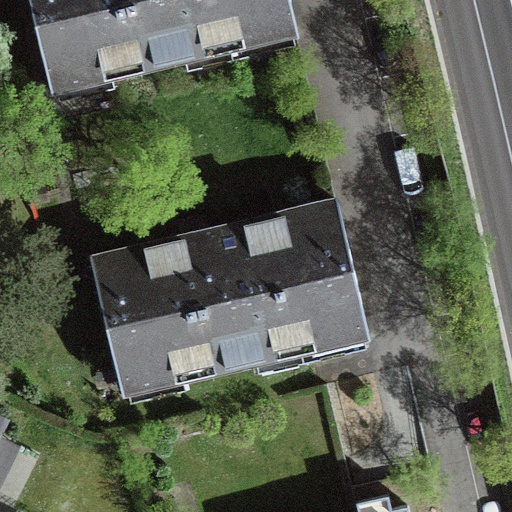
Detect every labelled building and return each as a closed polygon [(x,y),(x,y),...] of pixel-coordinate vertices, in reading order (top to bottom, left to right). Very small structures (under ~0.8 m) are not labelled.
[(295,27),(288,0),(31,0),(52,85),(234,42),(295,27)] [(271,196),(332,181),(295,27),(234,42),(271,196)] [(332,181),(271,196),(276,216),(337,202),(332,181)] [(93,260),(123,387),(367,329),(337,202),(276,216),(93,260)] [(244,511),(409,511),(408,504),(371,511),(357,511),(327,384),(220,409),(244,511)] [(0,476),(16,445),(0,436),(0,425),(3,419),(0,417),(0,476)]
